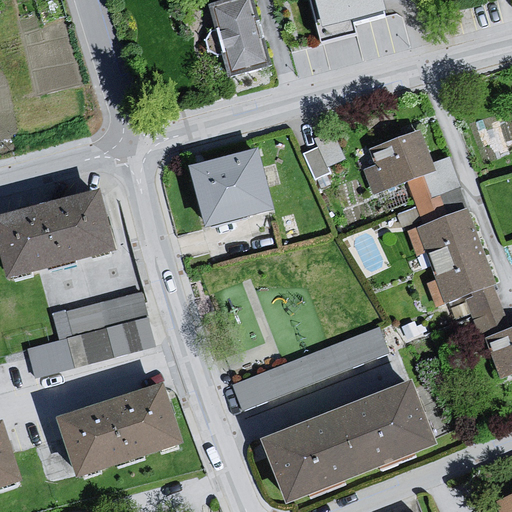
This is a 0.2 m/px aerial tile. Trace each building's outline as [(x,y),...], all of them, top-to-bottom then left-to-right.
[(253,0),(249,0),(211,10),(230,83),(272,70),(253,0)] [(310,0),(323,50),(356,41),(352,27),(384,18),(379,0),(310,0)] [(420,134),(370,150),(377,167),(365,170),(372,196),(406,188),(423,229),(444,222),(429,177),(436,174),(420,134)] [(306,150),(315,172),(348,158),(339,137),(306,150)] [(260,159),(195,172),(210,232),(276,213),(260,159)] [(101,187),(0,213),(0,247),(8,278),(117,248),(101,187)] [(444,222),(423,229),(417,231),(444,311),(496,289),(467,214),(444,222)] [(145,289),(54,308),(60,338),(29,344),(35,372),(157,346),(145,289)] [(244,407),(392,350),(382,324),(234,381),(244,407)] [(511,329),(485,340),(499,385),(511,380),(511,329)] [(410,377),(260,438),(286,502),(437,441),(410,377)] [(164,382),(57,416),(76,477),(184,442),(164,382)] [(3,419),(0,420),(0,487),(23,480),(3,419)] [(511,511),(511,494),(494,503),(497,511),(511,511)]
